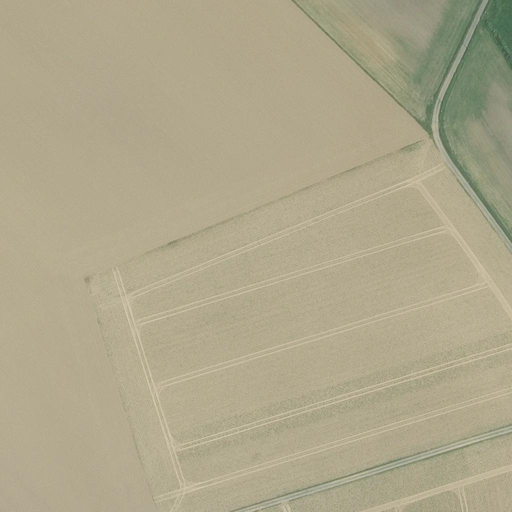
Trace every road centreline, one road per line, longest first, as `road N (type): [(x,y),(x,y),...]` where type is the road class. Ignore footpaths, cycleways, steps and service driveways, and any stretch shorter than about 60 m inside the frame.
road 1 (track): [(511,253),(435,145),(431,125),(486,0)]
road 2 (track): [(248,511),(511,429)]
